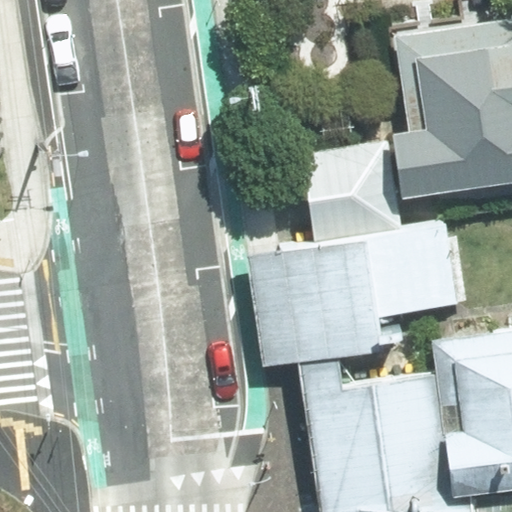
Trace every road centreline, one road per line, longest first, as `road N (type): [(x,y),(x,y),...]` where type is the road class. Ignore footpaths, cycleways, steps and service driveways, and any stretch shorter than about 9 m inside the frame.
road 1 (tertiary): [(156,337),(110,0)]
road 2 (tertiary): [(171,511),(156,337)]
road 3 (tertiary): [(156,337),(0,332)]
